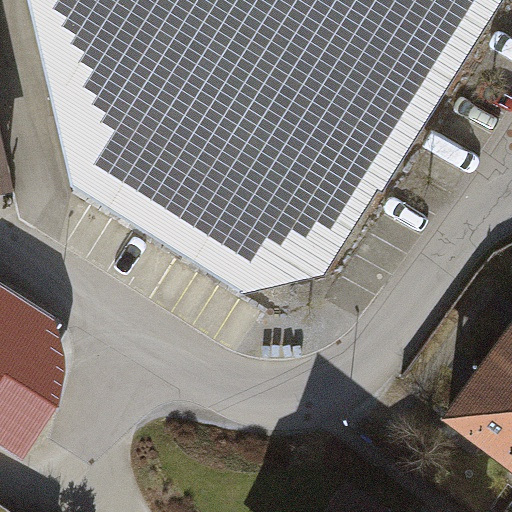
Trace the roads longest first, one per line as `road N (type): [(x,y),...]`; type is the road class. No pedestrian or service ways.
road 1 (residential): [(511,176),(376,349),(318,394),(254,393),(141,347)]
road 2 (unknown): [(141,347),(0,228)]
